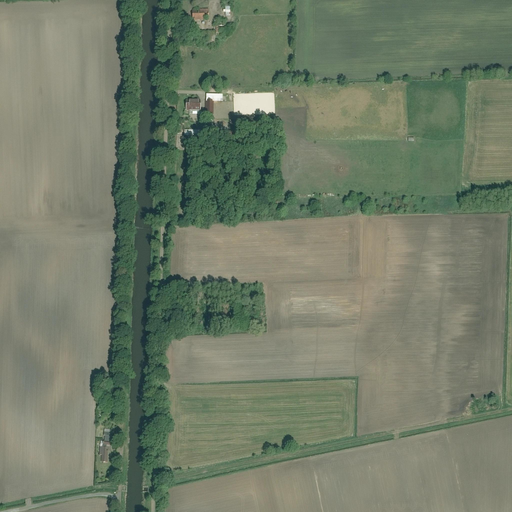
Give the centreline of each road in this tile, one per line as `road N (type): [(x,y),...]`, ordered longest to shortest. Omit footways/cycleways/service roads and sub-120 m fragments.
road 1 (unclassified): [(168,0),(153,511)]
road 2 (unclassified): [(115,499),(128,0)]
road 3 (track): [(153,479),(511,412)]
